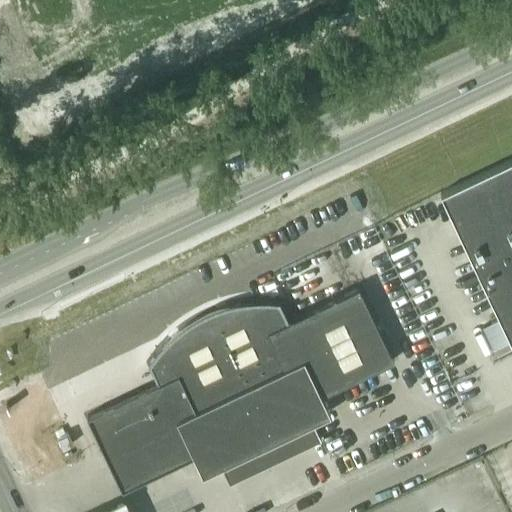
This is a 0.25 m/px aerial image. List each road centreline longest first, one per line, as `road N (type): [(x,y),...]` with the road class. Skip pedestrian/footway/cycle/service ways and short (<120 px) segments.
road 1 (tertiary): [(0,308),(511,72)]
road 2 (tertiary): [(511,36),(0,269)]
road 3 (unclassified): [(325,511),(511,423)]
road 4 (unknown): [(498,375),(427,239)]
